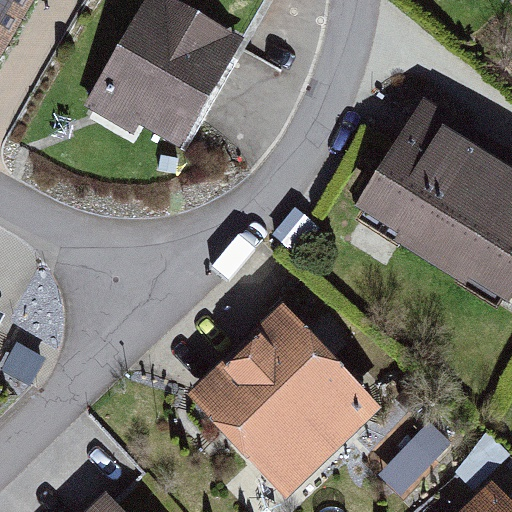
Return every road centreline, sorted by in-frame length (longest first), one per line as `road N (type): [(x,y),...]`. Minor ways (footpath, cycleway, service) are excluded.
road 1 (residential): [(174,297),(297,159),(335,88),(358,0)]
road 2 (residential): [(0,462),(174,297)]
road 3 (residential): [(0,197),(174,297)]
